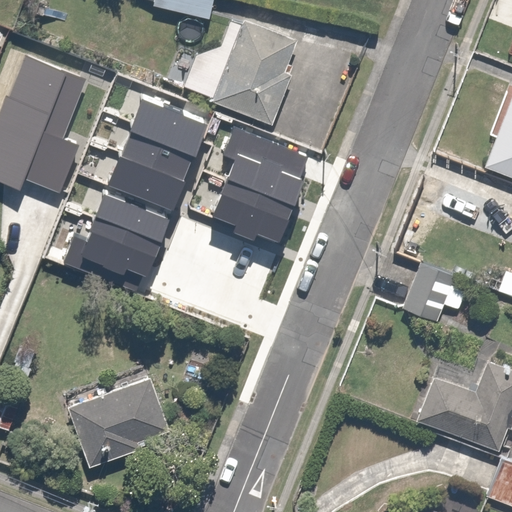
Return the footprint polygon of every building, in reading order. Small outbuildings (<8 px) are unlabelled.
[(150,0),(150,5),(209,19),(213,0),(150,0)] [(329,64),(235,31),(202,123),(238,136),(235,143),(292,164),(329,64)] [(511,98),(496,92),(459,177),(511,199),(511,98)] [(68,167),(60,189),(87,198),(94,176),(68,167)] [(237,225),(146,180),(115,241),(206,287),(237,225)] [(90,207),(62,196),(55,214),(82,225),(90,207)] [(511,208),(510,208),(494,243),(511,250),(511,208)] [(46,226),(12,212),(0,242),(0,254),(30,266),(46,226)] [(511,272),(500,268),(493,288),(511,294),(511,272)] [(444,302),(393,280),(375,322),(425,343),(444,302)] [(0,374),(0,376),(21,385),(37,348),(15,338),(0,374)] [(411,378),(394,433),(483,461),(510,376),(454,359),(444,388),(411,378)] [(123,379),(40,418),(72,486),(125,462),(121,454),(152,440),(123,379)] [(26,397),(0,385),(0,427),(10,432),(26,397)] [(511,511),(511,469),(493,462),(475,506),(489,511),(511,511)]
